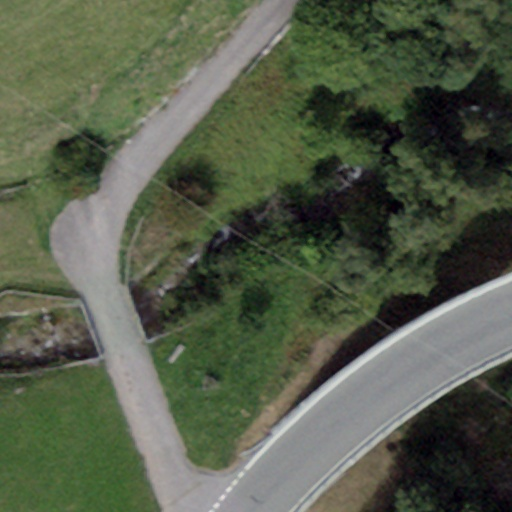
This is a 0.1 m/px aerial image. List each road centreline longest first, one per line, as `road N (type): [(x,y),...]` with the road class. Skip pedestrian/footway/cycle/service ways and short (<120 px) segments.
road 1 (track): [(188,511),(94,280),(93,235),(126,170),(287,0)]
road 2 (tertiary): [(511,309),(394,373),(248,511)]
